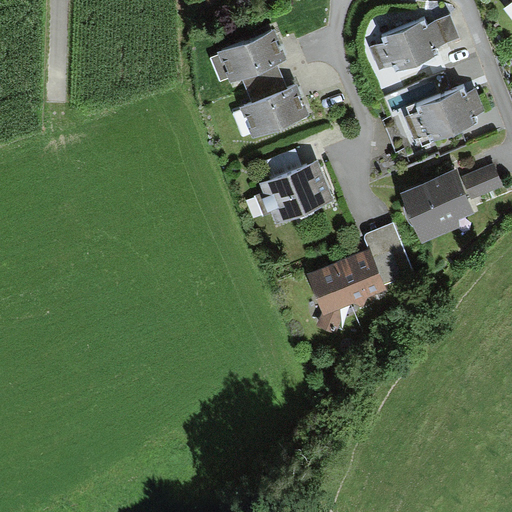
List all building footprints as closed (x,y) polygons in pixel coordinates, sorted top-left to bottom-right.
[(463,45),(451,18),(422,30),(419,23),(375,43),(390,77),(463,45)] [(285,63),(273,34),(215,57),(227,86),(241,80),(278,66),(285,63)] [(287,91),(278,66),(241,80),(251,105),(287,91)] [(438,100),(432,84),(391,100),(398,120),(417,112),(429,143),(477,124),(464,90),(438,100)] [(297,87),(287,91),(251,105),(241,109),(253,140),(309,118),(297,87)] [(333,202),(318,163),(303,169),(297,154),(270,164),(276,180),(261,186),(276,225),(333,202)] [(461,185),(456,174),(402,198),(423,248),(460,232),(456,224),(476,216),(471,205),(504,190),(495,170),(461,185)] [(364,239),(370,253),(384,290),(412,279),(392,228),(364,239)] [(384,290),(370,253),(309,276),(326,319),(386,296),(384,290)]
